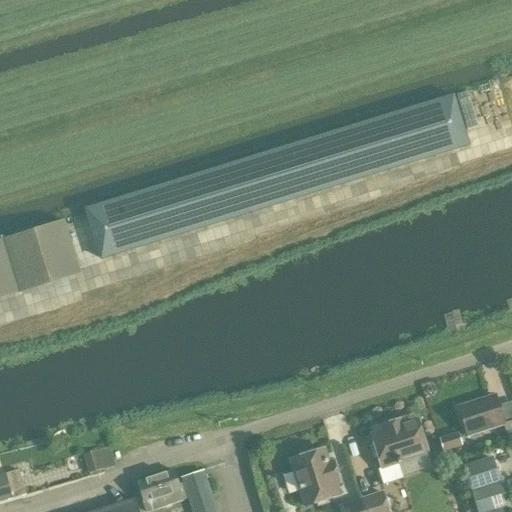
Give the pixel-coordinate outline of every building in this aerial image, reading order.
[(101,260),(468,147),(453,98),(86,211),(101,260)] [(511,403),(498,408),(494,396),(458,408),(467,439),(503,428),(505,436),(511,433),(511,403)] [(381,432),(370,436),(382,472),(399,466),(403,478),(433,468),(430,456),(418,420),(403,425),(402,421),(380,428),(381,432)] [(444,453),(462,447),(457,433),(439,439),(444,453)] [(324,451),(307,456),(290,462),(304,508),(338,497),(334,487),(340,485),(333,463),(328,465),(324,451)] [(99,453),(84,457),(88,475),(103,471),(99,453)] [(493,458),(463,467),(476,511),(485,511),(492,510),(507,505),(504,493),(493,458)] [(19,472),(0,476),(0,502),(11,500),(11,499),(25,496),(19,472)] [(165,509),(183,503),(174,472),(155,478),(165,509)] [(192,511),(214,511),(202,472),(182,480),(192,511)] [(144,511),(155,511),(165,509),(155,478),(137,483),(144,511)] [(364,511),(388,511),(383,494),(361,500),(364,511)] [(139,511),(135,500),(95,511),(139,511)] [(341,511),(364,511),(361,500),(340,507),(341,511)]
